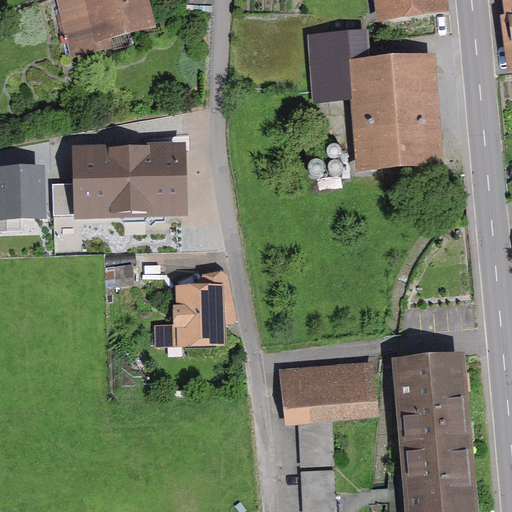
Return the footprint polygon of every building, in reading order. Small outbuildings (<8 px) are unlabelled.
[(140,0),(78,0),(74,1),(55,11),(62,37),(60,38),(62,44),(63,44),(66,56),(108,47),(105,35),(141,26),(136,7),(142,6),(140,0)] [(376,0),(379,16),(435,8),(433,0),(376,0)] [(318,97),(366,93),(364,70),(383,69),(382,56),(363,58),(362,34),(313,38),(318,97)] [(419,66),(383,69),(364,70),(366,93),(372,164),(426,160),(419,66)] [(328,150),(327,156),(330,160),(336,161),(340,158),(342,154),(339,148),(333,146),(328,150)] [(79,154),(81,216),(181,213),(179,151),(79,154)] [(309,166),(309,174),(313,178),(319,179),(324,175),(325,170),(322,163),(314,162),(309,166)] [(328,169),(330,175),(334,177),(339,177),(343,169),(339,163),(332,163),(328,169)] [(1,219),(41,217),(40,174),(0,176),(1,219)] [(121,320),(168,319),(167,269),(120,270),(121,320)] [(181,293),(181,310),(176,310),(177,327),(182,327),(182,343),(220,343),(218,292),(181,293)] [(403,412),(412,511),(472,511),(458,361),(399,366),(402,403),(405,403),(406,412),(403,412)] [(285,390),(287,425),(373,417),(371,384),(285,390)] [(301,427),(302,469),(331,468),(330,426),(301,427)] [(303,474),(303,511),(331,511),(331,473),(303,474)]
